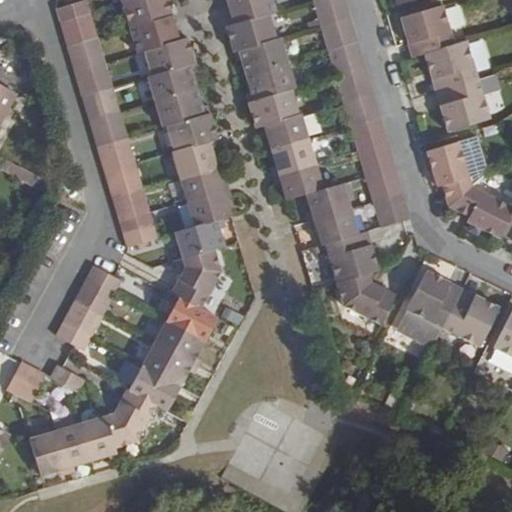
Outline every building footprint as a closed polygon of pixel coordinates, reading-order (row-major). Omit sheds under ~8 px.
[(169,0),(140,0),(124,5),(133,29),(174,17),(169,0)] [(274,0),(231,0),(227,1),(234,25),(272,14),(278,12),(274,0)] [(347,0),(318,0),(314,1),(318,17),(350,7),(347,0)] [(61,10),(58,10),(62,22),(92,13),(88,1),(61,10)] [(411,2),(395,6),(398,14),(413,10),(411,2)] [(350,7),(318,17),(319,20),(322,29),(353,20),(350,7)] [(415,15),(400,19),(407,44),(422,41),(425,54),(455,45),(444,7),(415,15)] [(413,10),(398,14),(400,19),(415,15),(413,10)] [(92,13),(62,22),(66,37),(96,28),(92,13)] [(234,25),(236,32),(229,35),(235,55),(236,55),(241,53),(279,42),(272,14),(234,25)] [(174,17),(133,29),(140,54),(146,52),(181,41),(174,17)] [(319,20),(309,23),(312,32),(322,29),(319,20)] [(353,20),(322,29),(327,43),(357,34),(353,20)] [(234,25),(227,27),(229,35),(236,32),(234,25)] [(96,28),(66,37),(69,47),(99,38),(96,28)] [(357,34),(327,43),(330,55),(361,46),(357,34)] [(99,38),(69,47),(73,58),(103,50),(99,38)] [(181,41),(146,52),(153,78),(192,66),(197,65),(190,38),(181,41)] [(241,53),(244,62),(249,79),(291,67),(283,40),(279,42),(241,53)] [(422,41),(407,44),(411,58),(425,54),(422,41)] [(455,45),(425,54),(433,81),(433,83),(445,80),(448,91),(480,82),(468,42),(455,45)] [(361,46),(330,55),(333,67),(364,59),(361,46)] [(103,50),(73,58),(77,72),(107,63),(103,50)] [(364,59),(333,67),(337,79),(367,70),(364,59)] [(107,63),(77,72),(81,86),(111,77),(107,63)] [(153,78),(149,79),(156,104),(200,92),(192,66),(153,78)] [(291,67),(249,79),(252,93),(255,102),(293,91),(297,90),(291,67)] [(337,79),(341,92),(372,83),(367,70),(337,79)] [(111,77),(81,86),(84,98),(115,89),(111,77)] [(445,80),(433,83),(436,95),(448,91),(445,80)] [(448,132),(491,121),(480,82),(448,91),(451,103),(441,106),(448,132)] [(372,83),(341,92),(345,104),(376,95),(372,83)] [(0,129),(18,97),(0,86),(0,129)] [(115,89),(84,98),(88,111),(118,102),(115,89)] [(250,104),(255,124),(263,121),(264,128),(301,117),(293,91),(255,102),(250,104)] [(448,91),(436,95),(441,106),(451,103),(448,91)] [(200,92),(156,104),(163,129),(168,128),(207,116),(200,92)] [(376,95),(345,104),(349,119),(380,110),(376,95)] [(118,102),(88,111),(92,123),(122,115),(118,102)] [(380,110),(349,119),(352,129),(383,120),(380,110)] [(122,115),(92,123),(96,138),(126,128),(122,115)] [(207,116),(168,128),(175,154),(213,144),(220,141),(212,115),(207,116)] [(301,117),(264,128),(272,153),(311,141),(304,117),(301,117)] [(383,120),(352,129),(356,141),(387,132),(383,120)] [(263,121),(255,124),(257,130),(264,128),(263,121)] [(495,126),(483,129),(485,137),(497,133),(495,126)] [(126,128),(96,138),(99,147),(129,139),(126,128)] [(387,132),(356,141),(360,154),(390,145),(387,132)] [(129,139),(99,147),(103,162),(133,153),(129,139)] [(476,140),(460,144),(473,187),(487,175),(476,140)] [(311,141),(272,153),(279,177),(318,166),(311,141)] [(175,154),(174,155),(181,180),(220,169),(213,144),(175,154)] [(460,144),(428,152),(435,176),(439,189),(443,188),(449,208),(473,187),(460,144)] [(390,145),(360,154),(363,168),(394,159),(390,145)] [(133,153),(103,162),(106,175),(137,165),(133,153)] [(394,159),(363,168),(366,179),(397,170),(394,159)] [(40,177),(9,160),(3,171),(34,188),(40,177)] [(137,165),(106,175),(110,187),(140,179),(137,165)] [(318,166),(279,177),(286,202),(308,196),(325,191),(318,166)] [(220,169),(181,180),(187,199),(188,203),(226,192),(220,169)] [(397,170),(366,179),(371,192),(401,184),(397,170)] [(140,179),(110,187),(113,199),(143,191),(140,179)] [(182,181),(168,185),(173,203),(187,199),(182,181)] [(401,184),(371,192),(374,205),(405,196),(401,184)] [(325,191),(308,196),(313,213),(315,222),(353,211),(345,185),(325,191)] [(511,220),(511,207),(473,187),(449,208),(454,211),(465,217),(470,219),(469,223),(502,240),(504,237),(509,227),(511,220)] [(143,191),(113,199),(116,209),(147,200),(143,191)] [(226,192),(188,203),(195,228),(219,221),(233,217),(226,192)] [(405,196),(374,205),(378,217),(408,207),(405,196)] [(147,200),(116,209),(120,223),(151,214),(147,200)] [(408,207),(378,217),(382,230),(412,221),(408,207)] [(315,222),(317,229),(322,247),(326,246),(360,236),(353,211),(315,222)] [(454,211),(452,215),(463,220),(465,217),(454,211)] [(313,213),(307,215),(310,223),(315,222),(313,213)] [(151,214),(120,223),(124,237),(155,228),(151,214)] [(195,228),(175,235),(183,259),(216,250),(225,246),(219,221),(195,228)] [(155,228),(124,237),(127,249),(158,239),(155,228)] [(369,234),(360,236),(363,248),(372,247),(369,234)] [(360,236),(326,246),(338,285),(370,275),(380,272),(372,247),(363,248),(360,236)] [(183,259),(185,269),(172,295),(181,300),(202,311),(222,273),(216,250),(183,259)] [(95,267),(88,280),(116,295),(123,283),(112,276),(95,267)] [(428,272),(409,311),(399,328),(436,347),(445,329),(459,301),(447,295),(453,284),(428,272)] [(398,296),(372,283),(370,275),(338,285),(343,308),(382,326),(398,296)] [(88,280),(82,292),(109,307),(116,295),(88,280)] [(453,284),(447,295),(459,301),(465,290),(453,284)] [(476,295),(465,290),(459,301),(470,306),(476,295)] [(82,292),(76,302),(104,317),(109,307),(82,292)] [(470,306),(459,301),(445,329),(482,347),(502,308),(476,295),(470,306)] [(181,300),(168,323),(207,345),(220,320),(202,311),(181,300)] [(76,302),(70,312),(99,327),(104,317),(76,302)] [(70,312),(64,324),(92,339),(99,327),(70,312)] [(511,315),(495,349),(511,357),(511,315)] [(168,323),(156,345),(195,366),(207,345),(168,323)] [(64,324),(57,336),(71,344),(86,351),(92,339),(64,324)] [(156,345),(144,367),(182,388),(195,366),(156,345)] [(511,357),(495,349),(489,363),(511,374),(511,357)] [(24,363),(8,393),(15,396),(20,399),(36,370),(24,363)] [(59,366),(52,379),(80,394),(85,380),(59,366)] [(144,367),(130,392),(158,407),(169,412),(182,388),(144,367)] [(48,377),(36,370),(20,399),(31,406),(48,377)] [(349,376),(345,381),(353,387),(357,381),(349,376)] [(113,416),(108,417),(118,450),(138,443),(158,407),(130,392),(128,391),(113,416)] [(441,410),(435,424),(444,428),(451,415),(441,410)] [(108,417),(81,425),(92,463),(119,455),(118,450),(108,417)] [(437,426),(424,419),(419,428),(433,435),(437,426)] [(81,425),(55,432),(67,470),(92,463),(81,425)] [(0,459),(12,436),(0,429),(0,459)] [(490,443),(469,431),(461,445),(483,457),(490,443)] [(55,432),(30,440),(41,478),(67,470),(55,432)] [(510,452),(494,443),(488,455),(504,464),(510,452)]
